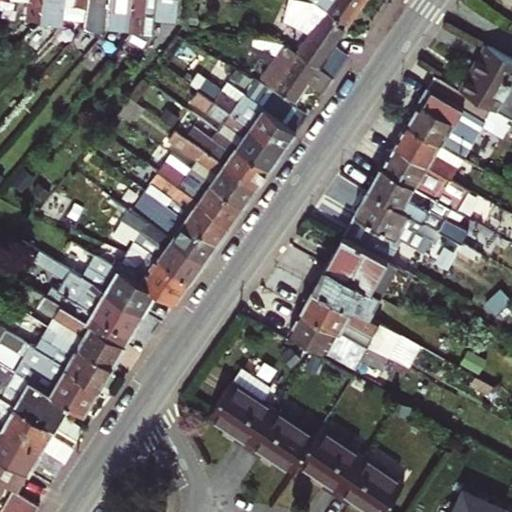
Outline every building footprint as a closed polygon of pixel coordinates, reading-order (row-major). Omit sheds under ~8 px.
[(0,0),(0,17),(15,19),(16,0),(0,0)] [(39,33),(42,0),(25,0),(29,0),(25,32),(39,33)] [(64,3),(64,0),(42,0),(39,33),(58,35),(61,32),(63,14),(64,3)] [(102,8),(109,9),(110,0),(86,0),(86,5),(85,16),(84,28),(100,29),(102,8)] [(130,24),(132,0),(110,0),(109,9),(108,22),(130,24)] [(153,0),(132,0),(130,24),(129,36),(144,47),(149,39),(153,0)] [(153,0),(152,20),(179,23),(181,0),(153,0)] [(320,65),(348,24),(313,0),(288,0),(285,11),(309,36),(299,51),(320,65)] [(313,0),(348,24),(364,0),(313,0)] [(64,3),(63,14),(85,16),(86,5),(64,3)] [(462,88),(473,94),(511,116),(511,54),(488,41),(462,88)] [(317,86),(325,91),(335,75),(323,67),(320,65),(299,51),(286,42),(281,50),(266,45),(252,70),(297,100),(305,89),(308,91),(315,90),(317,86)] [(323,67),(335,75),(350,54),(337,47),(323,67)] [(48,72),(63,83),(71,74),(56,63),(48,72)] [(457,122),(467,105),(452,97),(458,86),(436,73),(407,121),(466,156),(474,143),(479,134),(457,122)] [(199,88),(207,93),(284,148),(298,129),(246,92),(241,100),(224,89),(207,77),(199,88)] [(255,78),(246,92),(298,129),(308,114),(255,78)] [(246,92),(229,81),(224,89),(241,100),(246,92)] [(462,88),(458,86),(452,97),(467,105),(473,94),(462,88)] [(67,110),(75,100),(65,92),(57,102),(67,110)] [(223,122),(218,130),(271,167),(284,148),(207,93),(200,102),(209,108),(207,111),(223,122)] [(16,106),(4,96),(0,100),(0,108),(7,116),(16,106)] [(130,96),(119,111),(129,119),(142,103),(130,96)] [(453,178),(466,156),(407,121),(394,143),(453,178)] [(197,125),(189,137),(257,186),(271,167),(218,130),(214,136),(197,125)] [(197,161),(192,167),(245,205),(257,186),(189,137),(176,128),(167,139),(197,161)] [(472,189),(453,178),(394,143),(381,164),(383,165),(461,209),(472,189)] [(466,156),(479,162),(486,150),(474,143),(466,156)] [(154,153),(148,162),(232,222),(245,205),(192,167),(188,173),(168,159),(165,162),(154,153)] [(166,192),(161,200),(219,241),(232,222),(148,162),(140,174),(166,192)] [(455,219),(461,209),(383,165),(371,188),(484,253),(491,241),(455,219)] [(56,188),(45,211),(62,219),(72,195),(56,188)] [(357,212),(403,238),(436,257),(443,244),(478,264),(484,253),(371,188),(357,212)] [(139,196),(132,208),(206,260),(219,241),(161,200),(156,196),(150,204),(139,196)] [(149,249),(192,279),(206,260),(132,208),(127,215),(143,226),(135,239),(149,249)] [(344,234),(390,259),(403,238),(357,212),(344,234)] [(374,289),(390,259),(344,234),(328,263),(374,289)] [(113,277),(106,289),(143,312),(156,291),(119,268),(83,246),(77,256),(113,277)] [(125,343),(143,312),(106,289),(41,249),(35,259),(65,277),(58,290),(52,287),(47,296),(54,301),(125,343)] [(119,268),(156,291),(176,303),(192,279),(149,249),(136,265),(124,260),(119,268)] [(382,294),(374,289),(328,263),(315,287),(369,316),(382,294)] [(49,326),(112,365),(125,343),(54,301),(26,284),(20,296),(55,316),(49,326)] [(369,316),(315,287),(303,308),(389,356),(396,343),(431,361),(436,352),(369,316)] [(0,299),(0,326),(7,330),(19,311),(0,299)] [(383,369),(389,356),(303,308),(290,332),(358,369),(363,358),(383,369)] [(69,404),(84,413),(100,386),(47,354),(7,330),(0,326),(0,339),(24,354),(14,371),(69,404)] [(52,344),(47,354),(100,386),(112,365),(49,326),(42,339),(52,344)] [(0,377),(1,378),(0,379),(0,396),(54,428),(69,404),(14,371),(0,362),(0,377)] [(234,438),(248,446),(274,407),(262,399),(272,384),(242,365),(210,413),(239,431),(234,438)] [(54,428),(0,396),(0,425),(41,450),(54,428)] [(248,446),(259,454),(261,455),(265,449),(294,467),(299,460),(316,434),(274,407),(248,446)] [(62,433),(79,443),(87,430),(69,420),(62,433)] [(41,450),(0,425),(0,454),(29,471),(41,450)] [(323,484),(325,485),(336,493),(362,453),(321,426),(316,434),(299,460),(327,478),(323,484)] [(66,463),(74,450),(54,438),(46,451),(66,463)] [(65,465),(45,452),(38,466),(57,477),(65,465)] [(384,511),(405,481),(362,453),(336,493),(349,501),(354,496),(377,511),(384,511)] [(20,486),(29,471),(0,454),(0,487),(2,484),(6,478),(20,486)] [(2,484),(12,490),(16,493),(20,486),(6,478),(2,484)] [(511,511),(511,509),(463,488),(451,511),(511,511)] [(12,490),(0,511),(35,511),(39,506),(16,493),(12,490)]
